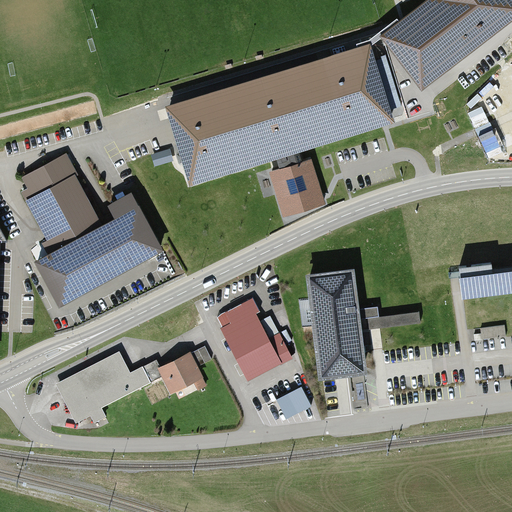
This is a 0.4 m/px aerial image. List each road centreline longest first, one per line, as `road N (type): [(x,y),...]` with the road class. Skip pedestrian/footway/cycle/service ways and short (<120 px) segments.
road 1 (primary): [(511,177),(426,187),(358,209),(1,378)]
road 2 (unclassified): [(1,378),(27,425),(63,441),(211,441),(511,406)]
